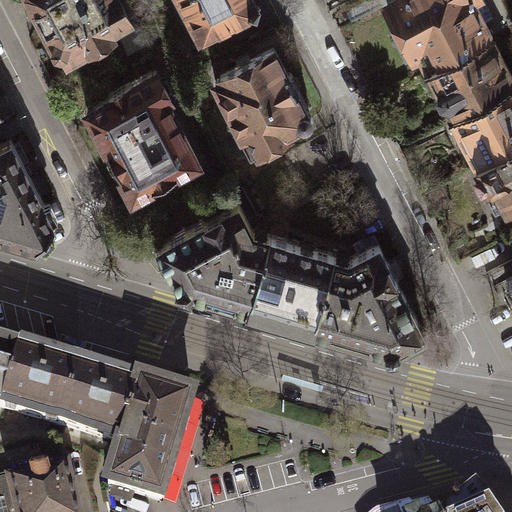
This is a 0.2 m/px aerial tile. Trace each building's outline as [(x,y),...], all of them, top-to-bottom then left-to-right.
[(119,0),(34,0),(53,38),(52,42),(55,49),(59,50),(65,60),(92,47),(91,44),(112,33),(110,28),(129,18),(119,0)] [(254,2),(252,0),(179,0),(199,39),(252,12),(256,13),(258,3),(254,2)] [(391,0),(387,3),(402,32),(397,35),(407,54),(411,52),(413,55),(421,52),(429,68),(490,36),(482,21),(493,15),(484,0),(391,0)] [(511,83),(511,77),(490,36),(429,68),(453,114),(511,83)] [(287,72),(274,47),(221,75),(230,91),(221,96),(249,149),(302,122),(305,122),(309,120),(311,117),(311,113),(309,110),(306,108),(295,89),(299,87),(290,70),(287,72)] [(107,95),(83,107),(105,147),(103,154),(108,165),(115,167),(129,193),(194,159),(163,99),(167,96),(153,68),(106,93),(107,95)] [(511,83),(453,114),(449,117),(458,134),(462,132),(478,161),(511,143),(511,83)] [(0,230),(37,242),(39,238),(46,242),(55,230),(50,225),(54,221),(32,179),(10,138),(0,142),(0,230)] [(511,143),(478,161),(475,162),(487,184),(480,187),(493,212),(511,202),(511,143)] [(213,294),(248,306),(269,233),(252,228),(238,201),(157,242),(168,262),(178,283),(213,294)] [(334,252),(269,233),(248,306),(260,309),(312,325),(334,252)] [(348,257),(334,252),(312,325),(354,337),(396,350),(425,332),(402,288),(378,243),(348,257)] [(0,407),(18,348),(0,342),(0,407)] [(0,407),(61,426),(79,366),(56,359),(45,356),(35,353),(18,348),(0,407)] [(95,371),(79,366),(61,426),(108,439),(120,443),(138,384),(118,377),(105,374),(95,371)] [(138,384),(120,443),(118,452),(107,486),(161,502),(187,416),(192,400),(138,384)] [(31,477),(8,482),(15,511),(78,511),(67,467),(47,472),(43,469),(33,472),(31,477)] [(6,477),(0,478),(0,511),(15,511),(8,482),(6,477)] [(493,511),(476,486),(445,511),(493,511)] [(384,511),(440,511),(434,499),(384,511)]
